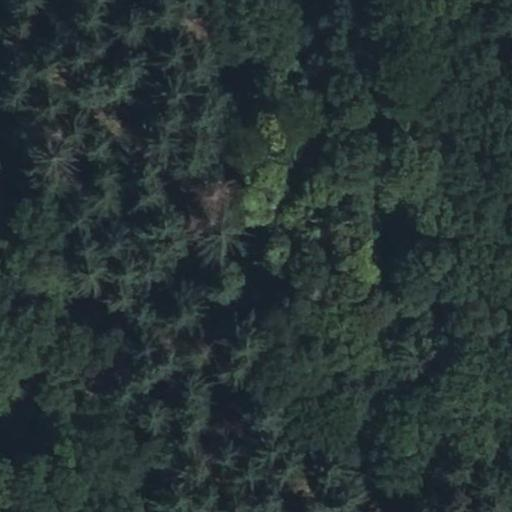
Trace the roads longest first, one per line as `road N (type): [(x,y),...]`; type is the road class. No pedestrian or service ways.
road 1 (track): [(350,0),(386,233),(511,445)]
road 2 (track): [(0,138),(116,229),(243,424),(282,511)]
